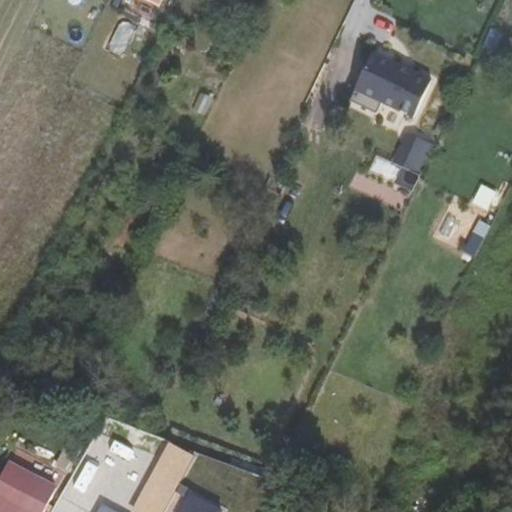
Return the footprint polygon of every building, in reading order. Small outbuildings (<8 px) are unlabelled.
[(351,101),(377,112),(381,103),(416,118),(434,77),(373,51),(351,101)] [(412,138),(407,146),(426,156),(431,148),(412,138)] [(416,177),(426,156),(407,146),(397,167),(416,177)] [(147,491),(155,495),(172,461),(163,458),(147,491)] [(155,495),(171,504),(191,469),(172,461),(155,495)] [(24,464),(0,507),(0,511),(54,511),(68,489),(24,464)] [(194,493),(183,511),(226,511),(227,511),(194,493)]
